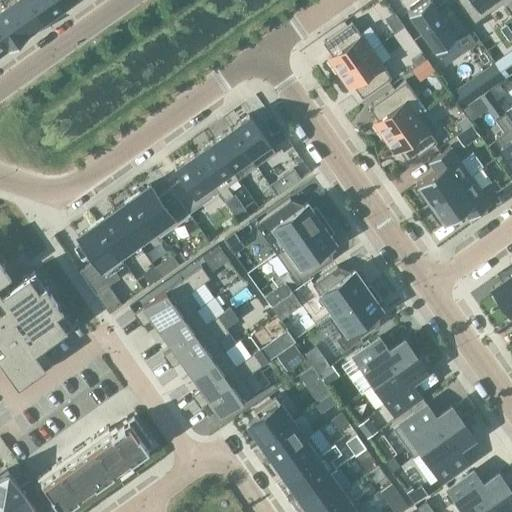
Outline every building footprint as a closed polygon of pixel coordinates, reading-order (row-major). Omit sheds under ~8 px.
[(26,34),(1,0),(0,0),(0,35),(8,47),(26,34)] [(43,21),(28,0),(1,0),(26,34),(26,33),(43,21)] [(60,8),(54,0),(28,0),(43,21),(60,8)] [(71,0),(54,0),(60,8),(71,0)] [(411,8),(407,11),(408,13),(408,12),(433,48),(434,49),(465,27),(447,2),(437,9),(431,0),(417,0),(409,5),(411,8)] [(504,5),(501,0),(455,0),(472,23),(502,2),(504,5)] [(394,32),(403,26),(394,13),(385,20),(394,32)] [(338,72),(371,49),(351,21),(322,41),(331,54),(327,56),(338,72)] [(8,47),(0,35),(0,50),(7,46),(7,47),(8,47)] [(511,47),(494,61),(505,77),(506,76),(511,71),(511,47)] [(338,72),(349,87),(353,85),(361,97),(391,76),(371,49),(338,72)] [(411,60),(415,66),(425,59),(421,54),(411,60)] [(415,66),(423,76),(432,69),(426,59),(425,59),(415,66)] [(462,83),(473,99),(478,95),(488,88),(498,81),(505,77),(494,61),(462,83)] [(383,136),(424,107),(405,79),(367,106),(376,118),(372,121),(383,136)] [(488,88),(495,98),(505,91),(498,81),(488,88)] [(488,88),(478,95),(486,107),(494,118),(503,111),(504,111),(488,88)] [(394,152),(398,149),(407,162),(436,141),(417,114),(425,108),(424,107),(383,136),(394,152)] [(511,162),(511,123),(503,111),(494,118),(503,131),(494,137),(511,162)] [(248,114),(229,127),(255,164),(274,151),(248,114)] [(455,122),(461,130),(471,123),(465,115),(455,122)] [(479,134),(471,123),(461,130),(455,134),(463,145),(479,134)] [(229,127),(211,140),(237,177),(255,164),(229,127)] [(283,151),(291,144),(286,137),(284,134),(275,140),(283,151)] [(192,153),(224,198),(224,199),(239,220),(249,213),(234,192),(232,193),(226,185),(237,177),(211,140),(192,153)] [(430,202),(469,175),(449,147),(450,146),(449,145),(427,161),(434,170),(416,183),(430,202)] [(192,153),(173,166),(181,177),(169,185),(188,212),(218,191),(224,199),(224,198),(192,153)] [(292,168),(269,184),(276,194),(299,178),(292,168)] [(465,207),(471,215),(467,217),(468,218),(490,203),(489,202),(488,202),(469,175),(430,202),(444,222),(465,207)] [(494,191),(501,202),(511,194),(511,181),(511,180),(494,191)] [(157,194),(150,183),(131,196),(159,235),(189,214),(188,212),(169,185),(157,194)] [(159,235),(131,196),(113,209),(136,242),(154,229),(158,236),(159,235)] [(263,234),(268,231),(280,248),(275,251),(275,252),(279,249),(320,220),(323,218),(315,206),(312,209),(306,201),(296,208),(290,198),(255,223),(263,234)] [(136,242),(113,209),(95,222),(122,261),(123,260),(118,254),(136,242)] [(296,281),(331,257),(324,247),(334,240),(328,232),(332,230),(323,218),(320,220),(279,249),(275,252),(296,281)] [(76,235),(93,259),(78,269),(95,293),(119,275),(113,267),(122,261),(95,222),(76,235)] [(223,239),(232,252),(243,244),(234,231),(223,239)] [(202,255),(211,269),(227,257),(218,244),(202,255)] [(171,253),(153,266),(160,276),(178,263),(171,253)] [(40,345),(66,327),(56,312),(62,308),(44,282),(38,287),(28,272),(5,288),(0,280),(0,279),(10,273),(0,259),(0,343),(2,346),(0,347),(0,360),(16,383),(50,360),(40,345)] [(508,275),(490,288),(510,316),(511,314),(511,263),(497,274),(498,275),(505,271),(508,275)] [(142,324),(151,318),(161,332),(195,308),(199,305),(189,291),(209,277),(200,264),(133,312),(142,324)] [(311,282),(332,311),(327,315),(370,285),(370,284),(367,287),(353,268),(343,274),(336,265),(311,282)] [(135,278),(142,288),(160,276),(153,266),(135,278)] [(284,280),(273,287),(281,298),(291,290),(284,280)] [(343,348),(378,324),(371,314),(381,307),(375,299),(379,297),(370,285),(327,315),(340,333),(335,337),(343,348)] [(172,347),(186,338),(189,343),(197,337),(201,342),(224,326),(237,317),(229,305),(205,322),(195,308),(161,332),(171,347),(172,347)] [(162,354),(171,366),(180,359),(190,373),(224,349),(217,339),(228,330),(225,326),(224,326),(201,342),(197,337),(189,343),(186,338),(172,347),(162,354)] [(294,340),(286,328),(278,334),(286,346),(294,340)] [(404,339),(388,350),(379,336),(353,354),(373,383),(414,354),(404,339)] [(293,343),(281,351),(292,367),(304,359),(293,343)] [(191,394),(199,405),(208,399),(222,389),(218,384),(227,378),(223,373),(235,365),(235,364),(224,349),(190,373),(200,388),(191,394)] [(220,415),(254,391),(244,376),(261,364),(253,352),(235,364),(235,365),(223,373),(227,378),(218,384),(222,389),(208,399),(220,415)] [(322,353),(309,362),(311,364),(317,372),(329,364),(322,353)] [(409,380),(425,369),(414,354),(373,383),(393,411),(419,393),(409,380)] [(317,373),(325,383),(338,374),(331,363),(317,373)] [(307,387),(317,401),(325,395),(330,391),(325,383),(321,378),(307,387)] [(247,423),(260,441),(291,419),(275,395),(253,410),(257,416),(247,423)] [(320,412),(331,404),(325,395),(317,401),(314,403),(320,412)] [(435,417),(426,403),(400,421),(392,426),(412,455),(420,449),(461,421),(451,406),(435,417)] [(341,412),(332,418),(337,426),(346,419),(341,412)] [(59,509),(152,443),(133,416),(111,432),(107,427),(36,477),(59,509)] [(367,417),(358,424),(367,437),(376,430),(367,417)] [(304,437),(308,434),(307,433),(303,436),(291,419),(260,441),(273,459),(304,437)] [(466,460),(456,446),(472,435),(461,421),(420,449),(412,455),(413,455),(421,450),(440,478),(466,460)] [(358,451),(362,449),(365,446),(355,433),(346,440),(355,453),(358,451)] [(285,476),(320,452),(308,434),(304,437),(273,459),(285,476)] [(298,494),(329,472),(335,467),(329,459),(339,452),(333,443),(320,452),(285,476),(298,494)] [(362,449),(358,451),(368,464),(375,460),(365,446),(362,449)] [(383,460),(383,461),(390,471),(399,465),(392,454),(383,460)] [(390,482),(378,464),(368,471),(380,489),(390,482)] [(7,470),(0,474),(0,508),(0,509),(23,493),(18,487),(7,470)] [(447,488),(464,511),(473,511),(508,487),(498,472),(482,483),(473,470),(447,488)] [(310,511),(357,478),(341,489),(329,472),(298,494),(310,511)] [(18,487),(23,493),(34,485),(30,478),(18,487)] [(347,511),(354,508),(360,503),(354,494),(363,487),(357,478),(310,511),(347,511)] [(388,501),(399,494),(390,482),(380,489),(388,501)] [(421,484),(407,494),(413,503),(427,493),(421,484)] [(23,493),(27,499),(38,490),(34,485),(23,493)] [(504,511),(511,506),(511,492),(508,487),(473,511),(504,511)] [(36,511),(27,499),(23,493),(0,509),(2,511),(36,511)] [(416,507),(419,511),(433,511),(426,500),(416,507)]
